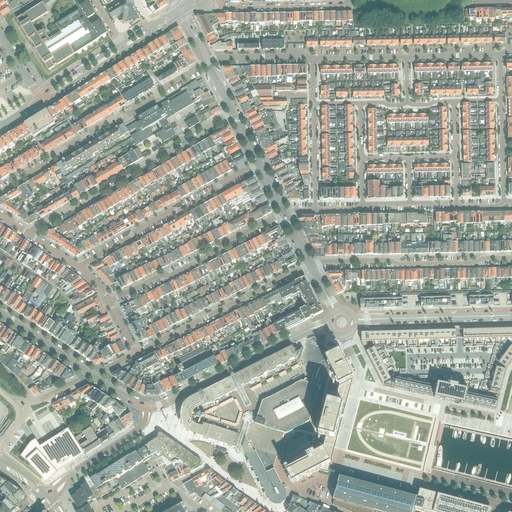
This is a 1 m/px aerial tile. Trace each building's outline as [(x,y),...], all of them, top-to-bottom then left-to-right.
[(6,0),(2,0),(0,1),(0,9),(13,2),(11,0),(10,0),(8,2),(6,0)] [(13,13),(21,8),(15,0),(13,2),(0,9),(0,11),(4,18),(13,13)] [(44,82),(79,60),(75,54),(69,44),(52,55),(45,45),(51,41),(44,30),(38,34),(31,23),(49,12),(41,0),(34,0),(4,19),(44,82)] [(142,18),(141,16),(133,4),(134,2),(126,0),(121,0),(121,2),(107,10),(113,20),(117,18),(119,21),(127,22),(130,21),(132,24),(142,18)] [(153,13),(166,5),(167,4),(164,0),(160,0),(153,5),(149,7),(153,13)] [(90,5),(88,2),(78,8),(79,10),(57,24),(56,24),(53,25),(56,30),(59,28),(62,33),(62,34),(51,41),(45,45),(52,55),(69,44),(75,54),(101,38),(100,37),(107,33),(105,30),(106,29),(102,24),(100,21),(92,26),(91,24),(94,22),(92,19),(89,21),(88,19),(95,14),(93,11),(94,10),(90,5)] [(476,23),(476,19),(476,9),(469,9),(465,9),(465,18),(473,18),(473,23),(476,23)] [(219,23),(215,14),(197,15),(196,17),(203,31),(214,26),(219,23)] [(219,24),(226,24),(226,14),(215,14),(219,23),(219,24)] [(206,37),(214,32),(216,31),(214,26),(203,31),(206,37)] [(177,27),(165,35),(168,41),(182,33),(179,28),(177,27)] [(217,35),(216,36),(214,32),(206,37),(209,42),(218,37),(217,35)] [(182,33),(168,41),(171,46),(172,46),(185,39),(182,33)] [(211,47),(221,42),(225,40),(225,39),(229,37),(227,33),(218,37),(209,42),(211,47)] [(165,35),(160,39),(165,47),(165,48),(167,47),(168,48),(171,46),(168,41),(165,35)] [(160,39),(153,43),(160,54),(163,53),(161,50),(163,48),(164,49),(165,48),(165,47),(160,39)] [(172,46),(171,46),(174,52),(188,45),(185,39),(172,46)] [(226,51),(226,44),(222,45),(221,42),(211,47),(213,50),(214,51),(226,51)] [(153,43),(147,46),(153,55),(154,57),(156,56),(157,58),(162,56),(160,54),(153,43)] [(174,52),(176,54),(181,51),(182,55),(191,50),(188,45),(174,52)] [(147,46),(142,50),(147,58),(150,56),(151,57),(152,58),(151,58),(153,61),(156,59),(154,57),(153,55),(147,46)] [(142,50),(136,54),(141,62),(144,60),(145,61),(147,65),(150,63),(147,58),(142,50)] [(182,55),(181,56),(182,58),(183,58),(184,60),(183,60),(184,61),(193,56),(191,50),(182,55)] [(136,54),(130,57),(135,66),(136,67),(139,65),(141,69),(144,67),(141,62),(136,54)] [(183,61),(181,62),(184,69),(187,67),(195,62),(196,60),(193,56),(184,61),(183,61)] [(130,57),(124,61),(129,69),(132,67),(133,67),(133,69),(135,72),(138,71),(136,67),(135,66),(130,57)] [(180,61),(178,58),(175,60),(175,62),(174,63),(174,64),(175,65),(179,72),(184,69),(181,62),(180,61)] [(124,61),(118,65),(123,73),(126,71),(130,76),(132,74),(129,69),(124,61)] [(169,67),(174,75),(179,72),(174,64),(169,67)] [(118,65),(112,69),(117,77),(120,75),(121,75),(121,76),(124,80),(126,78),(123,73),(118,65)] [(222,68),(226,76),(240,68),(239,66),(223,67),(222,68)] [(256,83),(256,77),(256,66),(244,66),(246,72),(251,82),(252,83),(256,83)] [(169,78),(174,75),(169,67),(164,70),(169,78)] [(243,74),(240,68),(226,76),(228,81),(237,77),(243,74)] [(112,69),(106,72),(111,80),(111,81),(114,79),(115,79),(115,80),(118,84),(120,82),(117,77),(112,69)] [(165,81),(169,78),(164,70),(160,72),(165,81)] [(106,72),(99,77),(103,85),(111,80),(106,72)] [(160,84),(165,81),(160,72),(155,75),(159,82),(159,83),(160,84)] [(96,90),(100,87),(103,85),(99,77),(91,82),(96,90)] [(237,77),(228,81),(231,87),(240,83),(237,77)] [(146,81),(151,89),(156,86),(155,85),(151,78),(146,81)] [(189,93),(191,92),(196,89),(197,91),(201,89),(196,80),(186,87),(188,90),(189,93)] [(245,80),(240,83),(231,87),(234,93),(248,86),(245,80)] [(493,83),(482,84),(482,80),(477,80),(478,86),(485,86),(486,89),(493,88),(493,83)] [(146,92),(151,89),(146,81),(141,84),(146,92)] [(89,94),(96,90),(91,82),(84,86),(89,94)] [(141,95),(146,92),(141,84),(136,87),(141,95)] [(256,89),(254,86),(253,84),(252,84),(250,85),(248,86),(234,93),(237,99),(249,93),(256,89)] [(336,84),(329,84),(329,87),(322,87),(322,92),(329,92),(329,89),(336,89),(336,84)] [(81,99),(85,97),(89,94),(84,86),(76,91),(81,99)] [(273,96),(272,91),(272,86),(269,86),(261,86),(259,86),(254,86),(256,89),(259,96),(259,97),(273,96)] [(137,98),(141,95),(136,87),(132,89),(137,98)] [(132,100),(137,98),(132,89),(127,92),(132,100)] [(197,91),(196,89),(191,92),(193,96),(196,94),(197,98),(205,94),(203,90),(202,91),(201,89),(197,91)] [(76,91),(69,96),(73,104),(77,109),(79,108),(79,107),(84,104),(81,99),(76,91)] [(127,103),(132,100),(127,92),(122,95),(127,103)] [(137,121),(127,127),(129,132),(136,128),(138,132),(132,136),(132,137),(134,140),(137,145),(153,135),(149,127),(159,121),(164,129),(157,133),(163,142),(176,135),(169,123),(166,125),(164,121),(194,103),(188,92),(187,92),(183,95),(181,92),(167,100),(159,105),(161,107),(159,108),(158,106),(138,117),(141,122),(138,124),(137,121)] [(195,99),(196,101),(201,99),(203,102),(212,97),(209,92),(205,94),(197,98),(195,99)] [(248,98),(247,96),(250,95),(249,93),(237,99),(245,114),(263,105),(261,101),(259,97),(259,96),(251,100),(250,97),(248,98)] [(69,96),(63,99),(71,112),(72,113),(73,115),(74,114),(73,112),(74,112),(70,106),(73,104),(69,96)] [(126,104),(122,97),(121,96),(113,101),(118,109),(126,104)] [(204,108),(208,106),(216,101),(214,96),(212,97),(203,102),(196,105),(198,107),(202,105),(204,108)] [(63,99),(58,103),(63,111),(66,109),(69,113),(69,114),(71,117),(73,115),(72,113),(71,112),(63,99)] [(111,113),(118,109),(113,101),(106,106),(111,113)] [(201,113),(202,115),(219,106),(216,101),(208,106),(210,109),(201,113)] [(58,103),(52,106),(57,115),(57,114),(60,119),(63,117),(64,118),(66,117),(66,116),(63,111),(58,103)] [(266,111),(264,106),(263,105),(245,114),(248,120),(266,111)] [(52,106),(47,110),(53,120),(56,118),(60,123),(62,122),(60,119),(57,114),(57,115),(52,106)] [(103,118),(111,113),(106,106),(98,110),(103,118)] [(219,106),(202,115),(206,121),(222,112),(219,106)] [(50,126),(55,123),(53,120),(47,110),(36,116),(44,129),(50,125),(50,126)] [(96,122),(103,118),(98,110),(91,115),(96,122)] [(269,116),(267,112),(266,111),(248,120),(251,126),(262,120),(269,116)] [(88,127),(96,122),(91,115),(83,119),(88,127)] [(38,134),(37,132),(44,129),(36,116),(25,123),(32,134),(33,136),(38,134)] [(189,129),(199,123),(196,116),(185,122),(189,129)] [(262,120),(251,126),(254,132),(265,126),(268,125),(272,122),(272,121),(271,119),(269,117),(269,116),(262,120)] [(88,127),(83,119),(80,121),(77,117),(75,119),(82,130),(88,127)] [(77,134),(82,130),(75,119),(73,120),(76,124),(72,126),(77,134)] [(19,127),(26,137),(32,134),(25,123),(19,127)] [(66,130),(70,138),(76,134),(71,127),(68,129),(64,123),(62,124),(66,130)] [(104,136),(109,145),(129,132),(127,127),(124,124),(119,127),(120,128),(120,131),(118,132),(116,131),(115,129),(104,136)] [(257,137),(267,132),(265,129),(269,127),(268,125),(265,126),(254,132),(257,137)] [(70,138),(66,130),(63,132),(60,126),(57,127),(65,141),(70,138)] [(219,140),(232,132),(230,127),(228,126),(216,134),(219,140)] [(14,130),(14,131),(20,141),(26,137),(19,127),(14,130)] [(61,144),(65,141),(57,127),(55,129),(59,134),(56,136),(61,144)] [(21,142),(20,141),(14,131),(8,134),(15,145),(21,142)] [(61,144),(56,136),(53,138),(50,132),(48,133),(56,147),(61,144)] [(218,148),(223,144),(235,138),(232,132),(219,140),(214,142),(217,148),(218,148)] [(267,132),(257,137),(260,143),(274,136),(272,133),(269,135),(267,132)] [(51,150),(56,147),(48,133),(45,135),(49,140),(46,142),(51,150)] [(15,145),(8,134),(2,138),(9,149),(15,145)] [(211,137),(214,142),(219,140),(216,134),(211,137)] [(82,161),(109,145),(104,136),(93,143),(94,145),(93,147),(92,148),(90,147),(89,145),(77,152),(82,161)] [(263,149),(274,143),(272,140),(275,138),(274,136),(260,143),(263,149)] [(51,150),(46,142),(43,137),(41,138),(44,143),(41,145),(46,153),(51,150)] [(217,148),(214,142),(211,137),(206,139),(211,148),(212,150),(215,149),(217,154),(220,152),(218,148),(217,148)] [(3,153),(9,149),(2,138),(0,139),(0,147),(3,152),(3,153)] [(225,151),(238,144),(235,138),(223,144),(225,148),(221,150),(223,153),(225,151)] [(214,158),(209,150),(211,148),(206,139),(201,142),(206,151),(211,159),(214,158)] [(204,152),(206,151),(201,142),(196,145),(202,154),(203,157),(206,155),(204,152)] [(278,149),(276,145),(278,144),(276,142),(274,143),(263,149),(266,155),(278,149)] [(33,147),(39,157),(44,153),(38,143),(34,146),(35,146),(33,147)] [(225,151),(223,153),(226,158),(241,150),(238,144),(225,151)] [(144,157),(142,154),(137,145),(135,146),(136,149),(134,151),(139,160),(144,157)] [(204,158),(203,157),(202,154),(196,145),(190,149),(196,158),(200,155),(202,159),(204,158)] [(39,157),(33,147),(32,148),(31,148),(28,150),(34,160),(39,157)] [(269,161),(280,155),(279,152),(280,152),(283,150),(282,147),(278,149),(266,155),(269,161)] [(128,153),(128,154),(134,163),(139,160),(134,151),(133,149),(130,150),(131,151),(128,153)] [(193,164),(196,162),(194,159),(196,158),(190,149),(186,151),(193,164)] [(29,163),(34,160),(28,150),(26,151),(23,153),(29,163)] [(229,164),(244,156),(241,150),(226,158),(229,164)] [(181,154),(186,163),(189,162),(191,166),(193,164),(186,151),(181,154)] [(62,173),(82,161),(77,152),(66,159),(67,161),(67,163),(65,164),(63,163),(62,161),(57,164),(62,173)] [(272,166),(282,161),(289,158),(286,152),(280,155),(269,161),(272,166)] [(24,166),(29,163),(23,153),(19,155),(20,156),(18,157),(19,158),(24,166)] [(228,172),(232,170),(229,164),(226,158),(223,153),(218,155),(220,158),(228,172)] [(129,166),(134,163),(128,154),(123,157),(129,166)] [(186,168),(188,167),(186,163),(181,154),(176,157),(182,166),(184,165),(186,168)] [(223,175),(228,172),(220,158),(218,155),(214,158),(223,175)] [(229,164),(232,170),(247,162),(244,156),(229,164)] [(124,169),(129,166),(123,157),(119,159),(120,161),(124,169)] [(176,170),(178,173),(180,177),(183,175),(179,168),(182,166),(176,157),(170,160),(176,170)] [(19,169),(24,166),(19,158),(14,161),(19,169)] [(219,177),(223,175),(214,158),(211,159),(209,160),(212,165),(219,177)] [(124,169),(120,161),(117,162),(115,159),(113,160),(120,172),(124,169)] [(115,174),(120,172),(113,160),(111,161),(113,165),(111,166),(115,174)] [(178,173),(176,170),(170,160),(166,163),(171,172),(174,171),(175,174),(178,173)] [(19,169),(14,161),(9,164),(14,172),(19,169)] [(275,172),(287,166),(285,164),(284,164),(282,161),(272,166),(275,172)] [(168,178),(171,177),(169,174),(171,172),(166,163),(161,166),(166,175),(168,178)] [(9,175),(14,172),(9,164),(4,167),(9,175)] [(60,177),(60,175),(63,173),(62,173),(57,164),(52,167),(57,175),(58,178),(60,177)] [(115,174),(111,166),(108,167),(106,164),(104,165),(111,177),(115,174)] [(107,179),(111,177),(104,165),(102,166),(104,170),(102,171),(107,179)] [(214,180),(219,177),(212,165),(209,166),(211,169),(209,170),(214,180)] [(346,165),(339,165),(339,169),(339,171),(346,171),(346,173),(353,173),(353,168),(346,169),(346,165)] [(96,170),(94,168),(93,166),(91,167),(94,171),(93,172),(95,175),(93,176),(98,184),(102,182),(96,170)] [(164,181),(166,180),(164,177),(166,175),(161,166),(156,169),(164,181)] [(288,169),(287,166),(275,172),(278,178),(290,172),(290,171),(289,168),(288,169)] [(0,173),(3,178),(9,175),(4,167),(0,169),(0,168),(0,173)] [(54,176),(57,175),(52,167),(48,170),(55,182),(57,181),(54,176)] [(89,169),(85,171),(86,173),(87,172),(90,176),(88,177),(94,187),(98,184),(93,176),(89,169)] [(107,179),(102,171),(99,173),(97,169),(96,170),(102,182),(107,179)] [(157,181),(160,179),(162,182),(164,181),(156,169),(152,171),(157,181)] [(210,182),(203,171),(203,169),(200,171),(202,174),(200,175),(200,176),(205,185),(210,182)] [(206,169),(203,171),(210,182),(214,180),(209,170),(207,172),(206,169)] [(53,183),(55,182),(48,170),(44,173),(48,180),(48,181),(51,179),(53,183)] [(147,174),(157,190),(161,188),(162,188),(158,182),(157,181),(152,171),(147,174)] [(291,175),(290,172),(278,178),(280,181),(279,182),(280,184),(281,183),(294,176),(293,174),(291,175)] [(43,183),(48,180),(44,173),(38,176),(43,183)] [(147,189),(145,190),(148,195),(153,193),(155,191),(156,190),(157,190),(147,174),(142,177),(147,186),(146,187),(147,189)] [(196,178),(194,176),(194,175),(191,176),(193,180),(191,181),(196,190),(201,187),(196,178)] [(37,186),(43,183),(38,176),(33,179),(37,186)] [(94,187),(88,177),(87,178),(85,176),(83,177),(85,180),(90,189),(94,187)] [(201,187),(205,185),(200,176),(196,178),(201,187)] [(283,189),(294,184),(292,180),(295,179),(294,176),(281,183),(283,189)] [(147,189),(146,187),(147,186),(142,177),(138,179),(144,189),(145,191),(145,190),(147,189)] [(253,177),(223,194),(232,210),(246,202),(243,197),(246,196),(243,190),(258,182),(255,177),(253,177)] [(35,192),(37,191),(36,189),(39,187),(37,186),(33,179),(29,181),(35,192)] [(142,190),(144,189),(138,179),(135,181),(142,193),(144,193),(142,190)] [(186,183),(192,192),(196,190),(191,181),(188,182),(187,179),(185,180),(186,183)] [(76,184),(75,183),(76,183),(74,180),(71,181),(75,187),(80,195),(85,192),(80,183),(79,182),(76,184)] [(85,192),(90,189),(85,180),(80,183),(85,192)] [(33,193),(35,192),(29,181),(24,184),(31,197),(33,196),(32,193),(33,193)] [(141,194),(142,193),(135,181),(131,183),(137,193),(139,192),(141,194)] [(184,185),(182,181),(180,182),(187,195),(192,192),(186,183),(184,185)] [(298,184),(301,183),(300,181),(297,182),(295,183),(294,184),(283,189),(286,195),(296,190),(299,188),(298,185),(298,184)] [(380,198),(380,187),(380,185),(380,181),(368,181),(368,194),(368,197),(370,199),(379,199),(379,198),(380,198)] [(468,181),(462,181),(462,186),(462,196),(463,197),(472,196),(472,188),(467,189),(467,190),(465,190),(465,186),(468,186),(468,181)] [(182,198),(187,195),(180,182),(178,183),(180,187),(177,188),(178,190),(182,198)] [(243,190),(246,196),(261,188),(258,182),(243,190)] [(128,186),(133,195),(137,193),(131,183),(128,186)] [(31,197),(24,184),(19,188),(22,193),(23,196),(25,198),(26,200),(28,199),(27,196),(28,195),(29,198),(31,197)] [(80,195),(75,187),(70,190),(69,189),(70,188),(69,185),(66,186),(74,199),(80,195)] [(64,195),(68,202),(74,199),(66,186),(61,189),(64,195)] [(133,201),(134,203),(137,202),(133,195),(128,186),(122,189),(128,199),(132,197),(134,200),(133,201)] [(16,197),(22,193),(19,188),(13,191),(16,197)] [(246,196),(243,197),(246,202),(255,198),(264,194),(261,188),(246,196)] [(130,202),(128,199),(122,189),(117,192),(122,201),(123,202),(126,200),(129,203),(130,202)] [(173,193),(173,194),(177,201),(182,198),(178,190),(173,193)] [(302,193),(298,194),(296,190),(286,195),(289,200),(290,200),(305,200),(302,193)] [(305,200),(308,200),(310,198),(309,190),(303,190),(303,193),(302,193),(305,200)] [(10,200),(14,198),(16,197),(13,191),(7,194),(10,200)] [(118,204),(122,201),(117,192),(112,195),(118,204)] [(170,195),(169,193),(167,194),(172,203),(177,201),(173,194),(170,195)] [(0,205),(1,206),(10,200),(7,194),(0,198),(0,205)] [(168,206),(172,203),(167,194),(165,195),(166,197),(164,198),(168,206)] [(227,208),(230,207),(223,194),(218,196),(223,206),(226,204),(227,208)] [(264,194),(255,198),(257,201),(259,200),(263,207),(260,208),(264,216),(272,212),(272,211),(264,194)] [(64,204),(68,202),(64,195),(60,197),(64,204)] [(113,207),(118,204),(112,195),(108,197),(113,207)] [(60,197),(59,196),(53,200),(58,208),(64,204),(60,197)] [(220,211),(222,210),(220,207),(223,206),(218,196),(213,199),(220,211)] [(109,209),(113,207),(108,197),(103,200),(109,209)] [(6,209),(17,203),(14,198),(10,200),(1,206),(6,209)] [(163,208),(168,206),(164,198),(161,199),(160,198),(158,199),(163,208)] [(150,206),(154,213),(159,211),(154,203),(152,199),(150,200),(152,204),(149,205),(150,206)] [(159,211),(163,208),(158,199),(156,200),(157,201),(154,203),(159,211)] [(214,211),(216,210),(218,212),(220,211),(213,199),(209,201),(214,211)] [(52,212),(52,211),(58,208),(53,200),(47,203),(48,205),(52,212)] [(105,212),(109,209),(103,200),(99,202),(105,212)] [(12,213),(24,206),(20,201),(17,203),(6,209),(12,213)] [(211,217),(213,216),(211,213),(214,211),(209,201),(204,204),(211,217)] [(100,214),(105,212),(99,202),(94,205),(100,214)] [(258,210),(254,202),(251,204),(251,205),(258,219),(264,216),(260,208),(258,210)] [(47,206),(45,203),(41,205),(47,214),(52,212),(48,205),(47,206)] [(145,218),(141,211),(137,204),(135,205),(138,211),(135,212),(136,213),(140,221),(145,218)] [(208,218),(211,217),(204,204),(199,207),(204,216),(207,215),(208,218)] [(24,206),(12,213),(18,217),(26,212),(29,210),(26,205),(24,206)] [(41,218),(47,214),(41,205),(35,209),(36,210),(41,218)] [(97,220),(99,219),(97,216),(100,214),(94,205),(90,208),(95,217),(97,220)] [(154,213),(150,206),(147,208),(146,205),(144,206),(149,216),(154,213)] [(253,222),(258,219),(251,205),(248,206),(252,213),(249,214),(253,222)] [(145,218),(149,216),(144,206),(142,208),(144,210),(141,211),(145,218)] [(204,221),(206,220),(205,217),(204,216),(199,207),(194,209),(200,219),(203,217),(203,218),(202,218),(204,221)] [(93,222),(94,221),(93,219),(95,217),(90,208),(86,210),(93,222)] [(200,219),(194,209),(190,212),(194,219),(197,225),(200,224),(198,221),(197,221),(197,220),(200,219)] [(29,225),(41,218),(36,210),(33,212),(34,214),(29,217),(23,221),(29,225)] [(94,224),(93,222),(86,210),(82,212),(87,221),(89,220),(92,225),(94,224)] [(253,222),(249,214),(248,213),(245,215),(243,211),(241,212),(247,225),(253,222)] [(23,221),(29,217),(26,212),(18,217),(23,221)] [(87,226),(89,225),(87,221),(82,212),(77,215),(83,225),(86,223),(87,226)] [(140,221),(136,213),(134,215),(133,212),(130,214),(136,223),(140,221)] [(191,220),(194,219),(190,212),(186,214),(191,224),(193,223),(191,220)] [(226,213),(231,223),(228,224),(232,232),(237,230),(231,218),(228,212),(226,213)] [(242,227),(247,225),(241,212),(239,214),(241,217),(238,219),(242,227)] [(420,214),(420,224),(430,224),(430,219),(427,219),(427,213),(420,214)] [(131,226),(136,223),(130,214),(129,215),(130,217),(127,218),(131,226)] [(189,225),(191,224),(186,214),(181,216),(185,223),(188,222),(189,225)] [(78,227),(83,225),(77,215),(72,218),(78,227)] [(131,226),(127,218),(126,216),(122,219),(127,228),(131,226)] [(185,223),(181,216),(177,219),(183,229),(183,230),(186,229),(183,225),(186,224),(185,223)] [(242,227),(238,219),(235,220),(233,217),(231,218),(237,230),(242,227)] [(75,233),(77,232),(75,229),(78,227),(72,218),(67,221),(73,230),(75,233)] [(123,231),(127,228),(122,219),(120,220),(121,222),(119,223),(123,231)] [(183,229),(177,219),(172,221),(177,230),(179,228),(181,231),(183,229)] [(228,224),(227,222),(224,224),(221,219),(220,220),(219,220),(220,222),(222,226),(227,235),(232,232),(228,224)] [(70,236),(72,234),(71,232),(73,230),(67,221),(63,224),(67,231),(70,236)] [(117,221),(115,222),(113,224),(118,233),(123,231),(119,223),(117,221)] [(179,233),(177,230),(172,221),(168,224),(174,235),(179,233)] [(322,223),(317,223),(301,223),(307,236),(319,235),(322,235),(322,231),(322,223)] [(63,234),(67,231),(63,224),(58,226),(60,230),(62,231),(63,234)] [(113,224),(108,226),(109,228),(114,236),(118,233),(113,224)] [(174,235),(173,233),(168,224),(164,226),(170,238),(174,235)] [(221,238),(217,229),(215,226),(214,226),(214,225),(212,226),(214,229),(211,231),(216,241),(221,238)] [(58,231),(60,230),(58,226),(56,228),(46,233),(49,238),(52,240),(56,233),(58,231)] [(164,238),(166,236),(168,239),(170,238),(164,226),(159,229),(164,238)] [(222,226),(217,229),(221,238),(227,235),(222,226)] [(279,226),(271,230),(276,239),(284,235),(280,227),(279,226)] [(107,230),(106,227),(104,229),(105,231),(109,238),(114,236),(109,228),(107,230)] [(442,253),(447,253),(447,233),(450,233),(450,227),(442,227),(442,230),(441,230),(441,243),(442,253)] [(91,228),(86,231),(90,238),(95,246),(100,244),(94,234),(91,228)] [(0,238),(0,247),(2,245),(0,243),(3,239),(5,240),(11,232),(7,229),(0,238)] [(102,232),(101,229),(98,230),(99,231),(104,241),(109,238),(105,231),(102,232)] [(164,238),(159,229),(155,231),(160,240),(162,239),(164,243),(166,241),(164,238)] [(202,236),(207,245),(211,243),(205,229),(203,230),(205,234),(202,236)] [(216,241),(211,231),(208,232),(206,229),(205,229),(211,243),(216,241)] [(271,230),(263,235),(267,243),(269,242),(271,241),(276,239),(271,230)] [(100,244),(104,241),(99,231),(96,232),(96,233),(94,234),(100,244)] [(161,243),(160,240),(155,231),(150,234),(155,243),(158,241),(159,244),(161,243)] [(11,242),(16,235),(11,232),(5,240),(2,245),(0,247),(0,248),(5,251),(8,246),(5,245),(8,241),(11,242)] [(63,238),(56,233),(52,240),(59,245),(63,238)] [(157,246),(155,243),(150,234),(146,236),(150,245),(153,244),(155,247),(157,246)] [(199,237),(198,234),(196,235),(197,238),(202,248),(207,245),(202,236),(199,237)] [(9,254),(14,246),(20,237),(16,235),(11,242),(8,246),(5,251),(9,254)] [(265,247),(268,246),(267,243),(263,235),(257,238),(262,247),(262,248),(264,247),(265,247)] [(276,239),(271,241),(272,244),(273,243),(274,245),(287,239),(284,235),(276,239)] [(152,248),(150,245),(146,236),(141,239),(148,251),(152,248)] [(197,238),(195,239),(194,239),(193,236),(191,237),(192,239),(197,250),(202,248),(197,238)] [(11,256),(13,257),(16,252),(24,240),(20,237),(14,246),(16,247),(11,256)] [(182,237),(180,238),(181,241),(182,243),(188,255),(193,252),(188,243),(186,245),(182,237)] [(66,249),(70,243),(63,238),(59,245),(66,249)] [(90,249),(95,246),(90,238),(85,240),(90,249)] [(259,249),(262,247),(257,238),(252,240),(258,253),(261,252),(259,249)] [(148,251),(141,239),(134,243),(138,250),(143,247),(144,249),(143,249),(145,252),(148,251)] [(193,252),(197,250),(192,239),(190,240),(190,241),(188,242),(188,243),(193,252)] [(273,252),(273,251),(277,250),(278,249),(289,244),(287,239),(274,245),(271,247),(269,248),(268,248),(269,251),(272,249),(273,252)] [(20,250),(23,251),(28,243),(24,240),(16,252),(18,253),(20,250)] [(81,243),(81,244),(86,251),(90,249),(85,240),(81,243)] [(258,253),(252,240),(247,243),(252,253),(254,251),(256,254),(258,253)] [(27,256),(33,246),(28,243),(23,251),(22,252),(27,256)] [(80,254),(77,248),(76,247),(70,243),(66,249),(76,256),(80,254)] [(134,259),(135,258),(141,255),(138,250),(134,243),(127,246),(134,259)] [(182,247),(179,248),(184,257),(188,255),(182,243),(180,244),(182,247)] [(252,253),(247,243),(242,245),(249,258),(251,257),(250,254),(252,253)] [(80,254),(86,251),(81,244),(79,245),(80,247),(77,248),(80,254)] [(280,253),(284,252),(291,248),(289,244),(278,249),(280,253)] [(242,245),(236,248),(242,259),(243,258),(242,257),(245,256),(246,260),(247,259),(249,264),(251,263),(249,258),(242,245)] [(29,263),(31,261),(38,250),(33,246),(27,256),(26,257),(22,263),(27,266),(29,263)] [(135,258),(134,259),(127,246),(123,249),(127,257),(128,259),(131,257),(133,262),(137,260),(135,258)] [(184,257),(179,248),(178,246),(175,247),(173,248),(179,259),(184,257)] [(325,247),(313,248),(317,256),(325,256),(325,247)] [(179,259),(173,248),(171,249),(169,251),(170,253),(175,262),(179,259)] [(243,260),(242,260),(236,248),(232,250),(237,260),(239,259),(240,261),(243,260)] [(125,263),(127,261),(125,258),(127,257),(123,249),(118,251),(123,260),(125,263)] [(295,255),(292,249),(279,255),(277,250),(273,251),(278,261),(279,263),(295,255)] [(34,259),(37,261),(42,253),(38,250),(31,261),(33,262),(34,259)] [(165,266),(170,264),(165,255),(164,251),(163,250),(161,251),(163,256),(161,257),(161,258),(165,266)] [(166,250),(164,251),(165,255),(170,264),(175,262),(170,253),(168,254),(166,250)] [(236,263),(236,262),(237,261),(237,260),(232,250),(227,253),(233,264),(236,263)] [(120,265),(125,263),(123,260),(118,251),(114,254),(120,264),(120,265)] [(155,252),(153,253),(161,269),(165,266),(161,258),(159,259),(157,256),(157,255),(155,252)] [(34,271),(36,272),(38,269),(41,265),(47,256),(42,253),(37,261),(39,263),(34,271)] [(152,262),(156,271),(161,269),(153,253),(151,254),(154,261),(152,262)] [(234,266),(233,264),(227,253),(222,255),(227,264),(227,265),(230,264),(232,267),(234,266)] [(116,267),(120,264),(114,254),(110,256),(114,264),(116,267)] [(3,255),(0,259),(0,258),(0,259),(5,263),(8,259),(3,255)] [(231,273),(230,271),(228,272),(227,269),(226,269),(225,265),(227,264),(222,255),(218,258),(224,270),(227,275),(231,273)] [(297,262),(297,260),(295,255),(279,263),(281,266),(286,263),(288,267),(297,262)] [(41,276),(43,272),(47,267),(52,259),(47,256),(41,265),(43,266),(40,271),(38,269),(36,272),(41,276)] [(113,269),(111,266),(114,264),(110,256),(105,259),(108,265),(109,267),(110,267),(111,269),(112,270),(113,269)] [(9,258),(8,259),(5,263),(4,264),(9,267),(14,261),(9,258)] [(222,271),(224,270),(218,258),(213,260),(218,269),(221,267),(222,271)] [(48,274),(48,273),(56,262),(52,259),(47,267),(49,269),(47,271),(46,272),(48,274)] [(278,261),(277,262),(275,259),(273,261),(278,272),(282,269),(281,266),(279,263),(278,261)] [(209,262),(213,270),(214,271),(218,269),(213,260),(209,262)] [(97,272),(105,267),(101,261),(92,266),(92,267),(97,272)] [(150,263),(148,261),(146,262),(152,273),(156,271),(152,262),(150,263)] [(272,265),(269,266),(273,274),(278,272),(273,261),(270,262),(272,265)] [(55,273),(59,266),(60,265),(56,262),(48,273),(48,274),(47,275),(45,278),(49,281),(50,280),(50,279),(49,278),(53,272),(55,273)] [(147,276),(152,273),(146,262),(144,263),(145,265),(143,267),(147,276)] [(205,264),(209,272),(213,270),(209,262),(205,264)] [(269,266),(268,265),(266,266),(265,262),(262,263),(269,276),(273,274),(269,266)] [(265,278),(269,276),(262,263),(260,264),(262,268),(260,269),(265,278)] [(209,274),(209,272),(205,264),(200,267),(205,276),(209,274)] [(53,275),(55,276),(56,274),(58,275),(65,268),(63,266),(60,265),(59,266),(55,273),(53,275)] [(109,267),(108,265),(106,267),(105,267),(97,272),(101,275),(111,269),(110,267),(109,267)] [(131,267),(130,265),(128,266),(131,272),(128,273),(133,283),(138,280),(131,267)] [(20,275),(23,269),(18,266),(15,271),(14,271),(20,275)] [(131,267),(138,280),(142,278),(138,268),(135,270),(134,266),(131,267)] [(147,276),(143,267),(140,268),(140,267),(138,268),(142,278),(147,276)] [(196,269),(201,279),(205,276),(200,267),(196,269)] [(258,270),(256,267),(254,268),(255,272),(260,281),(265,278),(260,269),(258,270)] [(55,285),(70,271),(65,268),(58,275),(53,281),(51,282),(55,285)] [(254,272),(251,268),(249,270),(251,274),(256,283),(260,281),(255,272),(254,272)] [(29,272),(25,269),(20,275),(25,278),(29,272)] [(111,269),(101,275),(104,279),(109,276),(113,274),(112,270),(111,269)] [(202,282),(201,279),(196,269),(191,271),(196,281),(197,284),(202,282)] [(256,283),(251,274),(249,270),(247,271),(249,274),(246,275),(251,285),(256,283)] [(60,288),(65,284),(76,275),(70,271),(55,285),(60,288)] [(184,275),(189,284),(189,285),(196,281),(191,271),(184,275)] [(365,280),(365,271),(357,271),(357,276),(359,276),(359,280),(365,280)] [(116,272),(114,274),(118,282),(119,285),(121,289),(127,286),(123,277),(119,278),(116,272)] [(133,283),(128,273),(128,272),(124,274),(125,276),(123,277),(127,286),(133,283)] [(247,287),(242,278),(240,279),(237,274),(235,275),(243,290),(247,287)] [(66,290),(81,279),(76,275),(65,284),(67,286),(64,288),(66,290)] [(186,285),(189,284),(184,275),(179,277),(186,290),(188,289),(186,285)] [(239,292),(243,290),(235,275),(234,276),(236,281),(234,282),(239,292)] [(247,287),(251,285),(246,275),(242,278),(247,287)] [(110,286),(115,283),(114,283),(109,276),(104,279),(107,282),(110,286)] [(273,325),(278,335),(323,311),(305,276),(277,290),(282,299),(280,300),(281,301),(282,303),(283,302),(283,301),(301,292),(308,305),(275,322),(275,324),(273,325)] [(8,286),(13,279),(10,277),(6,282),(7,283),(6,285),(0,293),(0,300),(3,302),(11,289),(8,286)] [(37,277),(31,285),(37,289),(42,281),(37,277)] [(187,292),(186,290),(179,277),(175,279),(180,289),(182,287),(184,291),(184,290),(186,293),(187,292)] [(239,292),(234,282),(231,278),(229,279),(230,282),(232,283),(229,284),(230,285),(234,294),(239,292)] [(67,296),(72,292),(75,290),(86,283),(84,281),(81,279),(66,290),(63,292),(67,296)] [(177,290),(180,289),(175,279),(170,282),(176,294),(177,297),(179,296),(177,290)] [(34,292),(39,296),(47,284),(42,281),(37,289),(34,292)] [(119,289),(117,286),(119,285),(118,282),(115,283),(110,286),(114,292),(115,292),(120,289),(120,288),(119,289)] [(174,296),(176,294),(170,282),(165,284),(169,293),(172,292),(174,296)] [(343,287),(346,286),(346,282),(338,282),(332,285),(337,295),(338,295),(337,295),(345,291),(343,287)] [(72,292),(75,297),(79,295),(92,288),(89,285),(86,283),(75,290),(72,292)] [(234,294),(230,285),(227,286),(225,283),(223,284),(229,297),(234,294)] [(53,287),(48,284),(46,286),(38,297),(33,305),(32,306),(25,317),(31,321),(46,298),(53,287)] [(160,287),(167,299),(169,304),(172,303),(167,294),(169,293),(165,284),(160,287)] [(224,299),(229,297),(223,284),(221,285),(223,289),(220,290),(224,299)] [(13,286),(11,289),(3,302),(8,306),(19,289),(20,288),(17,286),(16,288),(13,286)] [(208,308),(215,304),(210,295),(207,288),(206,286),(205,287),(199,290),(201,295),(208,308)] [(214,286),(212,287),(213,289),(219,302),(224,299),(220,290),(218,287),(216,289),(214,286)] [(156,289),(160,298),(163,296),(164,299),(165,298),(166,299),(167,299),(160,287),(156,289)] [(79,295),(82,299),(94,293),(95,292),(92,288),(79,295)] [(19,289),(8,306),(14,310),(22,298),(23,296),(20,294),(22,291),(19,289)] [(161,299),(160,298),(156,289),(151,291),(155,299),(156,301),(159,300),(162,307),(164,306),(161,299)] [(213,294),(210,295),(215,304),(219,302),(213,289),(211,290),(213,294)] [(22,298),(14,310),(20,314),(28,301),(33,294),(28,290),(23,296),(22,298)] [(278,303),(281,301),(280,300),(282,299),(277,290),(272,292),(278,303)] [(147,294),(151,302),(155,299),(151,291),(147,294)] [(278,303),(272,292),(268,295),(272,303),(273,303),(273,302),(275,301),(276,304),(278,303)] [(152,305),(151,302),(147,294),(142,296),(146,304),(149,303),(150,306),(152,305)] [(92,300),(92,301),(94,300),(96,305),(101,302),(98,295),(97,295),(94,296),(95,298),(93,299),(92,300)] [(203,310),(208,308),(201,295),(196,297),(203,310)] [(272,303),(268,295),(263,297),(267,305),(271,303),(271,304),(272,303)] [(145,312),(147,311),(144,306),(147,305),(146,304),(142,296),(138,298),(145,312)] [(192,299),(193,302),(194,303),(198,312),(203,310),(196,297),(192,299)] [(263,308),(267,306),(267,305),(263,297),(259,299),(263,308)] [(52,301),(46,298),(31,321),(36,324),(48,306),(52,301)] [(92,301),(92,300),(93,299),(92,298),(88,300),(92,307),(96,305),(94,300),(92,301)] [(143,313),(145,312),(138,298),(133,301),(135,305),(138,310),(140,308),(143,313)] [(260,313),(262,312),(261,309),(263,308),(259,299),(254,302),(260,313)] [(32,306),(33,305),(28,301),(20,314),(25,317),(32,306)] [(124,311),(132,307),(135,305),(133,301),(122,306),(122,307),(122,308),(124,311)] [(250,304),(255,314),(256,317),(259,316),(259,317),(261,321),(263,320),(260,313),(254,302),(250,304)] [(83,304),(82,303),(79,304),(83,312),(88,310),(85,305),(85,304),(85,303),(83,304)] [(185,303),(182,304),(183,305),(189,317),(194,315),(189,305),(186,307),(185,303)] [(194,315),(198,312),(194,303),(189,305),(194,315)] [(250,317),(255,314),(250,304),(243,308),(250,322),(252,321),(250,317)] [(185,319),(189,317),(183,305),(180,306),(182,310),(180,311),(185,319)] [(42,328),(48,319),(45,316),(45,315),(47,315),(51,308),(48,306),(36,324),(42,328)] [(99,318),(107,314),(105,308),(104,307),(98,310),(99,311),(101,314),(98,315),(99,318)] [(126,315),(134,311),(132,307),(124,311),(126,315)] [(180,322),(175,313),(173,314),(170,308),(167,309),(175,324),(180,322)] [(250,322),(243,308),(238,310),(242,318),(243,320),(245,319),(247,323),(250,322)] [(171,326),(175,324),(167,309),(165,310),(168,316),(166,317),(171,326)] [(185,319),(180,311),(180,310),(175,312),(175,313),(180,322),(185,319)] [(238,321),(242,318),(238,310),(233,312),(238,321)] [(134,317),(136,316),(134,311),(126,315),(128,320),(134,317)] [(58,318),(61,314),(58,312),(53,318),(50,316),(48,319),(42,328),(48,332),(58,318)] [(233,323),(238,321),(233,312),(229,315),(233,323)] [(59,340),(75,317),(74,315),(70,313),(65,319),(64,320),(54,336),(59,340)] [(90,317),(93,321),(99,318),(98,315),(97,313),(90,317)] [(166,317),(164,318),(162,314),(161,314),(161,313),(159,314),(162,320),(166,329),(171,326),(166,317)] [(98,324),(110,318),(107,314),(99,318),(93,321),(90,323),(91,325),(88,326),(89,329),(98,324)] [(235,326),(233,323),(229,315),(224,317),(229,325),(230,328),(235,326)] [(137,318),(136,316),(134,317),(128,320),(131,324),(142,319),(141,317),(141,316),(137,318)] [(64,343),(72,330),(76,324),(74,322),(77,319),(75,317),(59,340),(64,343)] [(230,328),(229,325),(224,317),(220,319),(224,328),(226,331),(228,329),(230,333),(232,332),(230,328)] [(266,323),(273,337),(278,335),(273,325),(269,317),(266,318),(268,321),(265,323),(266,323)] [(54,336),(64,320),(61,318),(60,320),(58,318),(48,332),(54,336)] [(100,329),(112,323),(110,318),(98,324),(100,329)] [(143,330),(145,329),(147,328),(146,327),(148,326),(144,318),(142,319),(131,324),(136,335),(144,331),(143,330)] [(155,323),(153,318),(150,320),(157,333),(162,331),(157,322),(155,323)] [(226,331),(224,328),(220,319),(216,321),(221,333),(224,332),(224,333),(226,332),(226,331)] [(153,336),(157,333),(150,320),(148,321),(151,325),(148,326),(150,329),(153,336)] [(166,329),(162,320),(157,322),(162,331),(166,329)] [(217,335),(221,333),(216,321),(211,324),(217,335)] [(106,331),(114,327),(112,323),(100,329),(101,331),(105,329),(106,331)] [(268,340),(273,337),(266,323),(261,326),(268,340)] [(212,339),(213,338),(217,336),(217,335),(211,324),(205,327),(210,336),(212,339)] [(268,340),(261,326),(260,324),(255,327),(257,330),(258,332),(259,334),(263,342),(268,340)] [(100,335),(101,337),(107,334),(108,336),(116,332),(114,327),(106,331),(100,335)] [(201,329),(206,340),(208,342),(210,341),(208,336),(210,336),(205,327),(201,329)] [(0,340),(5,344),(12,333),(6,329),(0,338),(0,340)] [(145,332),(146,331),(145,329),(143,330),(144,331),(136,335),(139,341),(141,342),(148,338),(145,332)] [(204,341),(206,340),(201,329),(196,331),(200,340),(203,339),(204,341)] [(75,336),(77,334),(72,330),(64,343),(69,346),(74,337),(75,336)] [(197,345),(199,344),(198,341),(200,340),(196,331),(191,334),(196,343),(197,345)] [(111,340),(112,340),(114,339),(119,337),(116,332),(108,336),(106,337),(107,339),(109,338),(111,340)] [(258,332),(255,333),(252,335),(258,345),(263,342),(259,334),(258,332)] [(369,332),(361,332),(361,342),(365,349),(367,348),(367,341),(370,341),(369,332)] [(10,347),(17,336),(12,333),(5,344),(0,351),(2,353),(3,350),(4,351),(8,347),(7,347),(8,345),(10,347)] [(253,348),(258,345),(252,335),(252,333),(249,334),(251,338),(249,339),(249,340),(253,348)] [(195,349),(193,344),(196,343),(191,334),(186,336),(191,345),(193,350),(195,349)] [(242,335),(241,336),(242,337),(248,350),(253,348),(249,340),(246,341),(245,339),(242,335)] [(16,351),(20,345),(24,340),(17,336),(10,347),(16,351)] [(74,337),(69,346),(74,350),(81,340),(75,336),(74,337)] [(186,348),(191,345),(186,336),(182,339),(186,348)] [(114,339),(121,352),(125,350),(125,349),(119,337),(114,339)] [(243,353),(248,350),(242,337),(237,340),(238,342),(243,353)] [(111,346),(116,355),(121,352),(114,339),(112,340),(114,344),(111,346)] [(181,350),(186,348),(182,339),(176,341),(181,350)] [(20,356),(19,357),(21,358),(30,344),(24,340),(20,345),(16,351),(15,353),(20,356)] [(80,354),(87,344),(81,340),(74,350),(80,354)] [(95,354),(99,349),(102,345),(99,341),(98,340),(97,341),(95,344),(92,348),(85,358),(91,361),(95,354)] [(177,355),(178,355),(180,354),(178,351),(181,350),(176,341),(172,344),(177,355)] [(238,342),(233,344),(238,355),(243,353),(238,342)] [(21,358),(16,365),(20,368),(23,364),(20,362),(22,359),(27,362),(29,358),(36,348),(30,344),(21,358)] [(85,358),(92,348),(87,344),(80,354),(85,358)] [(111,346),(110,344),(104,348),(111,357),(116,355),(111,346)] [(171,358),(175,356),(177,355),(172,344),(166,347),(170,355),(171,357),(171,358)] [(234,357),(238,355),(233,344),(229,346),(234,357)] [(234,357),(229,346),(228,345),(224,347),(230,359),(234,357)] [(301,350),(294,348),(292,345),(254,365),(236,374),(237,377),(257,416),(262,401),(284,390),(282,388),(301,378),(307,375),(307,374),(305,375),(303,371),(301,366),(302,365),(300,360),(304,349),(301,348),(301,350)] [(171,357),(170,355),(166,347),(161,349),(165,357),(168,356),(169,358),(171,357)] [(220,352),(225,362),(230,359),(224,347),(219,350),(220,352)] [(370,349),(366,351),(368,356),(377,351),(375,347),(370,349)] [(40,365),(44,359),(47,356),(36,348),(29,358),(32,360),(28,367),(30,368),(34,361),(40,365)] [(104,361),(111,357),(104,348),(102,349),(102,350),(100,351),(100,353),(104,361)] [(104,361),(100,353),(100,351),(99,349),(95,354),(91,361),(96,364),(97,364),(104,361)] [(160,360),(165,357),(161,349),(156,352),(160,360)] [(283,464),(283,465),(283,466),(284,466),(292,483),(319,469),(320,470),(328,473),(332,459),(330,458),(331,455),(333,455),(340,427),(341,422),(352,383),(350,382),(351,378),(352,377),(353,378),(353,377),(344,359),(339,349),(325,357),(328,362),(330,366),(339,384),(335,402),(328,400),(319,434),(326,436),(322,449),(315,453),(310,444),(305,435),(294,440),(289,443),(283,463),(283,464)] [(377,351),(368,356),(371,360),(379,356),(377,351)] [(163,366),(160,360),(156,352),(136,362),(143,371),(144,374),(146,378),(147,383),(144,395),(159,395),(152,380),(152,377),(169,368),(167,364),(163,366)] [(214,353),(215,356),(216,357),(219,365),(225,362),(220,352),(217,353),(216,352),(214,353)] [(511,358),(505,353),(502,357),(510,363),(511,360),(511,358)] [(379,356),(371,360),(373,365),(382,360),(382,361),(383,360),(381,355),(379,356)] [(46,369),(53,360),(47,356),(44,359),(40,365),(46,369)] [(219,365),(216,357),(215,356),(179,374),(178,372),(175,373),(173,369),(171,370),(173,375),(173,376),(178,386),(179,385),(179,386),(181,385),(183,384),(189,380),(191,380),(195,378),(196,377),(202,373),(204,373),(208,372),(209,370),(216,367),(218,366),(220,365),(219,365)] [(502,357),(499,362),(507,368),(510,363),(502,357)] [(6,367),(11,371),(17,361),(12,358),(11,359),(10,361),(7,366),(6,367)] [(52,373),(59,364),(53,360),(46,369),(45,371),(47,372),(48,371),(52,373)] [(382,360),(373,365),(375,369),(384,365),(382,361),(382,360)] [(126,385),(137,370),(139,367),(135,363),(132,369),(131,371),(130,370),(128,373),(126,372),(125,373),(119,381),(126,385)] [(52,373),(58,377),(58,378),(65,368),(59,364),(52,373)] [(384,365),(375,369),(378,374),(386,370),(388,369),(386,364),(384,365)] [(15,366),(12,372),(17,376),(20,372),(21,370),(15,366)] [(131,388),(137,379),(138,379),(136,377),(141,370),(139,367),(137,370),(126,385),(131,388)] [(65,368),(58,378),(64,381),(74,376),(74,374),(65,368)] [(119,381),(125,373),(123,371),(124,371),(122,369),(113,374),(113,376),(119,381)] [(386,370),(378,374),(380,378),(389,374),(386,370)] [(141,384),(144,374),(143,371),(138,379),(137,379),(131,388),(138,393),(141,384)] [(17,376),(23,382),(29,378),(20,372),(17,376)] [(144,395),(147,383),(146,378),(144,374),(141,384),(138,393),(139,393),(140,394),(142,394),(143,395),(144,395)] [(389,374),(380,378),(382,383),(391,379),(389,374)] [(173,389),(168,379),(166,375),(164,376),(165,380),(161,382),(166,392),(173,389)] [(168,379),(173,389),(177,386),(178,386),(173,376),(168,379)] [(27,386),(34,382),(31,377),(29,378),(23,382),(27,386)] [(241,419),(243,412),(248,410),(232,379),(231,377),(191,397),(188,399),(186,401),(184,403),(182,406),(181,409),(180,412),(180,415),(182,415),(182,418),(180,418),(181,421),(182,424),(184,426),(186,429),(188,431),(191,433),(194,434),(237,447),(238,445),(244,425),(241,419)] [(243,446),(249,427),(255,424),(257,416),(237,377),(235,378),(232,379),(248,410),(243,412),(241,419),(244,425),(238,445),(241,446),(243,446)] [(385,383),(385,385),(395,387),(397,377),(385,383)] [(45,382),(42,383),(40,379),(39,380),(41,384),(44,391),(49,388),(46,382),(46,381),(45,380),(44,381),(45,382)] [(255,424),(284,433),(286,433),(310,421),(321,387),(317,385),(310,383),(302,380),(284,390),(262,401),(257,416),(255,424)] [(164,393),(166,392),(161,382),(155,385),(159,395),(164,393)] [(435,395),(435,397),(465,403),(465,402),(466,402),(468,393),(468,388),(459,386),(459,384),(448,382),(448,384),(438,382),(437,386),(435,395)] [(44,391),(41,384),(37,385),(35,385),(36,386),(40,393),(44,391)] [(84,395),(92,388),(88,385),(72,394),(74,399),(75,398),(77,401),(80,398),(84,395)] [(40,393),(36,386),(30,389),(29,388),(28,388),(35,396),(40,393)] [(92,400),(98,390),(93,387),(92,388),(84,395),(80,398),(81,400),(83,398),(85,399),(87,397),(92,400)] [(97,403),(104,394),(98,390),(92,400),(82,409),(86,413),(86,412),(91,408),(92,408),(97,403)] [(67,396),(71,404),(76,401),(74,399),(72,394),(67,396)] [(102,406),(109,398),(104,394),(97,403),(92,408),(93,410),(98,406),(97,405),(98,404),(102,407),(102,406)] [(73,408),(71,404),(67,396),(63,399),(67,407),(68,406),(67,405),(69,404),(72,409),(73,408)] [(112,407),(116,402),(109,398),(102,406),(107,409),(112,406),(112,407)] [(58,401),(64,413),(66,412),(64,409),(66,409),(68,408),(67,407),(63,399),(58,401)] [(64,413),(58,401),(53,404),(57,411),(60,409),(62,414),(64,413)] [(126,410),(116,402),(112,407),(112,406),(107,409),(110,416),(110,415),(116,412),(118,416),(121,414),(126,410)] [(116,412),(110,415),(115,422),(121,432),(126,428),(118,416),(116,412)] [(115,435),(105,418),(102,419),(101,417),(103,416),(101,413),(96,416),(110,438),(112,437),(114,436),(115,435)] [(121,414),(118,416),(126,428),(133,424),(133,421),(131,413),(123,418),(121,414)] [(112,424),(107,415),(104,417),(105,418),(115,435),(121,432),(115,422),(112,424)] [(102,444),(110,438),(96,416),(88,422),(91,427),(102,444)] [(284,433),(255,424),(249,427),(243,446),(247,455),(257,450),(275,455),(276,456),(284,433)] [(86,454),(102,444),(91,427),(76,437),(86,454)] [(28,447),(21,456),(27,460),(43,477),(45,480),(47,482),(49,480),(57,472),(85,454),(68,428),(61,432),(47,441),(41,445),(37,439),(33,441),(31,442),(28,446),(28,447)] [(201,461),(163,434),(145,445),(153,457),(158,466),(165,462),(167,466),(177,459),(180,465),(183,470),(188,467),(190,473),(191,472),(191,473),(201,467),(202,466),(203,465),(203,464),(203,463),(202,463),(202,462),(201,461)] [(143,462),(153,457),(145,445),(136,451),(143,462)] [(273,466),(276,456),(275,455),(257,450),(247,455),(250,460),(248,461),(248,462),(249,461),(251,466),(251,467),(253,466),(255,470),(253,471),(254,472),(256,477),(257,478),(258,477),(261,481),(259,482),(259,483),(260,483),(262,487),(262,488),(264,487),(266,492),(264,493),(265,494),(265,493),(267,498),(268,499),(269,498),(270,498),(270,500),(271,501),(273,502),(274,502),(275,503),(277,503),(279,503),(280,503),(282,502),(283,502),(284,501),(285,499),(286,498),(286,496),(287,495),(286,493),(286,492),(286,490),(284,488),(287,487),(285,483),(283,484),(273,466)] [(122,489),(149,472),(143,462),(136,451),(124,459),(123,460),(122,460),(91,480),(97,489),(109,481),(116,478),(121,486),(122,489)] [(180,465),(175,467),(177,471),(181,478),(186,475),(183,470),(180,465)] [(181,478),(177,471),(169,475),(172,481),(181,478)] [(201,499),(207,492),(210,490),(207,483),(208,483),(205,478),(209,476),(209,475),(206,471),(198,476),(201,482),(200,482),(202,487),(198,489),(199,491),(194,493),(201,499)] [(205,478),(208,483),(218,477),(213,473),(210,475),(209,475),(209,476),(205,478)] [(353,479),(340,475),(333,499),(334,499),(333,504),(351,511),(373,511),(374,510),(380,511),(412,511),(413,509),(417,496),(391,489),(392,487),(354,476),(353,479)] [(192,479),(198,489),(202,487),(200,482),(201,482),(198,476),(192,479)] [(217,488),(224,481),(218,477),(208,483),(207,483),(210,490),(216,487),(217,488)] [(0,495),(3,499),(0,502),(0,503),(1,505),(7,511),(11,511),(15,509),(13,507),(16,505),(17,506),(21,502),(22,501),(23,500),(23,498),(22,496),(21,495),(21,494),(18,491),(15,489),(7,483),(3,481),(0,478),(0,495)] [(111,491),(121,486),(116,478),(109,481),(97,489),(101,497),(111,491)] [(199,491),(198,489),(192,479),(183,484),(190,496),(194,493),(199,491)] [(220,491),(229,485),(224,481),(217,488),(220,491)] [(78,508),(84,505),(83,503),(89,499),(88,498),(91,496),(93,500),(96,499),(93,494),(87,484),(81,487),(82,489),(77,493),(78,495),(72,498),(78,508)] [(227,493),(234,489),(229,485),(220,491),(217,488),(216,487),(210,490),(207,492),(201,499),(218,511),(220,511),(226,505),(223,498),(227,493)] [(233,498),(238,492),(235,489),(234,489),(227,493),(223,498),(226,505),(220,511),(224,511),(227,509),(235,500),(233,498)] [(490,507),(421,489),(419,497),(417,496),(413,509),(421,511),(489,511),(492,508),(490,507)] [(236,501),(242,495),(238,492),(233,498),(235,500),(236,501)] [(246,504),(249,500),(242,495),(236,501),(235,500),(227,509),(224,511),(236,511),(239,508),(240,508),(243,507),(246,504)] [(294,511),(303,500),(300,498),(293,495),(291,502),(290,502),(287,510),(287,511),(294,511)] [(308,511),(314,504),(303,499),(303,500),(294,511),(308,511)] [(253,502),(249,500),(246,504),(243,507),(240,508),(239,508),(236,511),(240,511),(241,511),(244,510),(253,502)] [(185,511),(187,510),(183,502),(180,504),(181,505),(168,511),(185,511)] [(244,510),(241,511),(240,511),(249,511),(258,506),(253,502),(244,510)]
